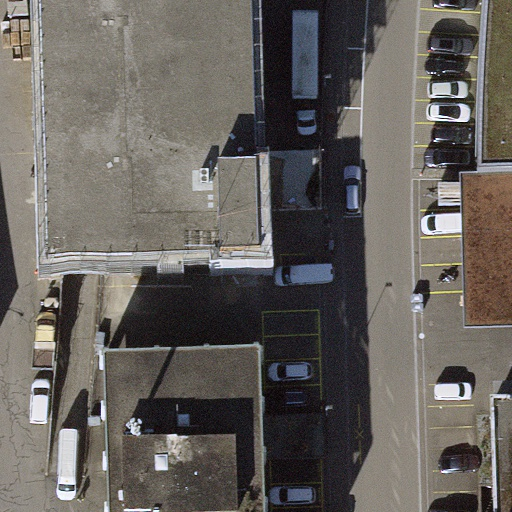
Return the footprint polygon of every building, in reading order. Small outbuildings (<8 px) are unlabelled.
[(48,0),(57,272),(85,272),(231,267),(271,266),(268,190),(268,177),(262,0),(48,0)] [(511,0),(507,0),(502,174),(511,174),(511,0)] [(511,174),(502,174),(474,175),(474,179),(479,292),(480,328),(511,327),(511,174)] [(116,511),(276,511),(272,368),(112,373),(116,511)] [(502,511),(511,511),(511,398),(498,399),(502,511)]
